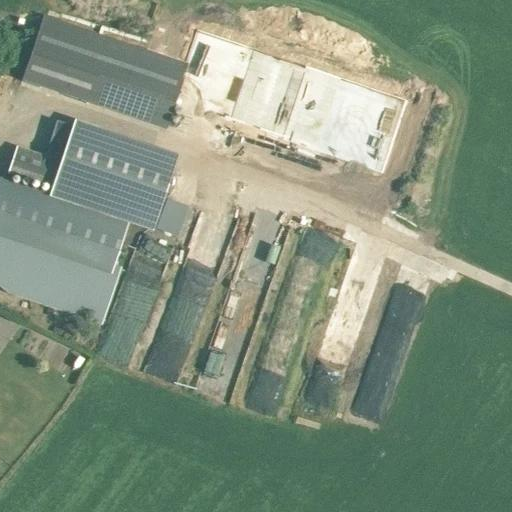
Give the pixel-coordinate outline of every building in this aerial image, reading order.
[(44,18),(23,82),(86,104),(108,40),(44,18)] [(382,173),(406,100),(197,30),(185,67),(173,102),(174,103),(382,173)] [(71,133),(61,164),(17,149),(8,175),(54,190),(51,199),(0,181),(0,287),(8,294),(100,326),(115,283),(121,268),(115,266),(129,225),(74,206),(78,195),(156,223),(175,168),(71,133)] [(262,302),(289,228),(255,216),(228,290),(262,302)] [(184,265),(190,267),(193,256),(233,268),(238,252),(193,238),(184,265)]
